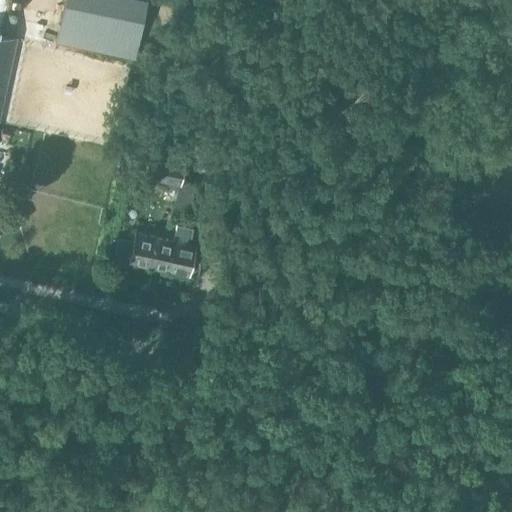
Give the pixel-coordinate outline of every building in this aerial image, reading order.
[(0,0),(0,32),(3,34),(10,0),(0,0)] [(134,58),(146,0),(64,0),(56,41),(134,58)] [(0,111),(16,37),(3,34),(0,32),(0,111)] [(152,178),(183,185),(188,165),(156,158),(152,178)] [(138,181),(135,196),(151,200),(154,184),(138,181)] [(152,199),(176,204),(190,208),(194,191),(155,182),(152,199)] [(189,276),(197,245),(192,244),(195,230),(181,227),(178,241),(136,231),(133,243),(118,240),(114,255),(129,259),(129,262),(189,276)]
